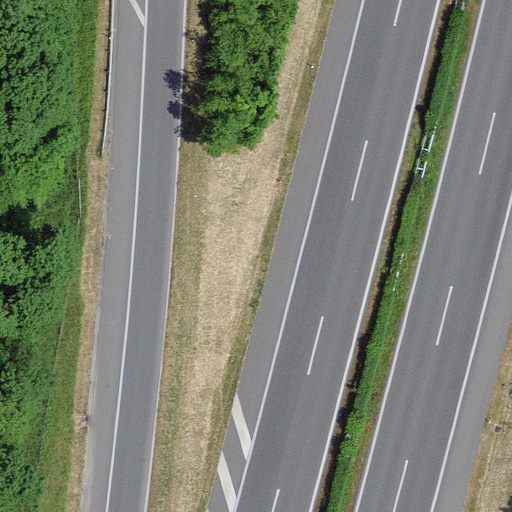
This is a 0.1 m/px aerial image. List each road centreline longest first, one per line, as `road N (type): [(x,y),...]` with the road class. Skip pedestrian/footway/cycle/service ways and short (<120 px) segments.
road 1 (motorway): [(400,0),(272,511)]
road 2 (motorway): [(166,0),(146,334),(126,511)]
road 3 (motorway): [(393,511),(511,37)]
